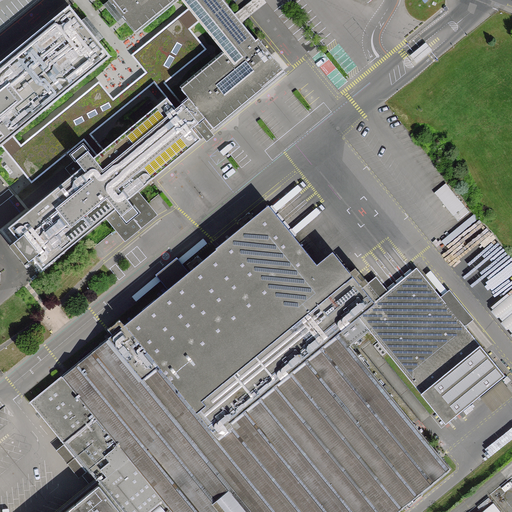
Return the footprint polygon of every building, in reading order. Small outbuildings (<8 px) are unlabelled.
[(0,0),(0,28),(33,0),(0,0)] [(113,0),(137,29),(173,0),(185,0),(191,7),(201,20),(227,51),(184,86),(192,96),(182,104),(176,109),(125,150),(104,167),(84,141),(70,152),(77,161),(68,168),(73,174),(8,226),(17,237),(9,244),(25,264),(34,257),(42,267),(117,207),(119,210),(108,219),(127,242),(160,215),(141,192),(131,200),(120,186),(206,117),(216,129),(289,70),(263,37),(259,40),(227,0),(113,0)] [(245,21),(268,0),(267,0),(254,0),(239,13),(245,21)] [(69,7),(0,63),(0,148),(2,146),(16,135),(110,57),(69,7)] [(16,135),(2,146),(32,183),(70,152),(84,141),(156,83),(176,109),(182,104),(165,83),(207,49),(190,29),(201,20),(191,7),(133,55),(147,72),(114,99),(97,78),(20,140),(16,135)] [(410,55),(417,63),(433,50),(426,42),(410,55)] [(285,266),(252,225),(35,401),(104,486),(71,511),(406,511),(455,473),(353,347),(373,331),(449,425),(509,377),(469,328),(478,321),(453,290),(445,297),(422,268),(363,316),(308,248),(285,266)] [(511,330),(511,292),(494,307),(511,330)]
